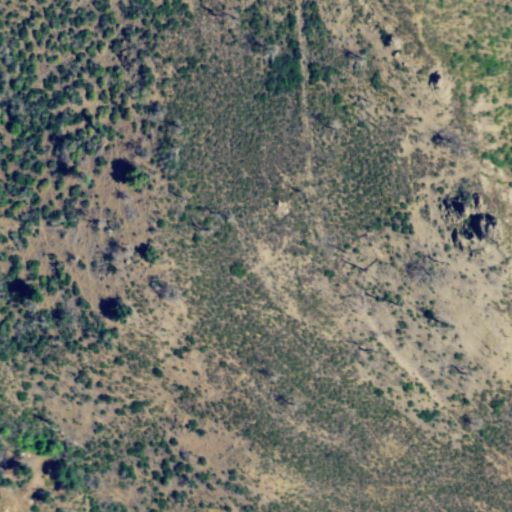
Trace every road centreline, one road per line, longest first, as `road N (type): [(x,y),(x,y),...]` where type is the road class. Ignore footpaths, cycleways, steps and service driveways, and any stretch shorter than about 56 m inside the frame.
road 1 (track): [(511,471),(403,358),(334,262),(313,166),(299,0)]
road 2 (track): [(41,511),(47,482),(109,490),(146,511)]
